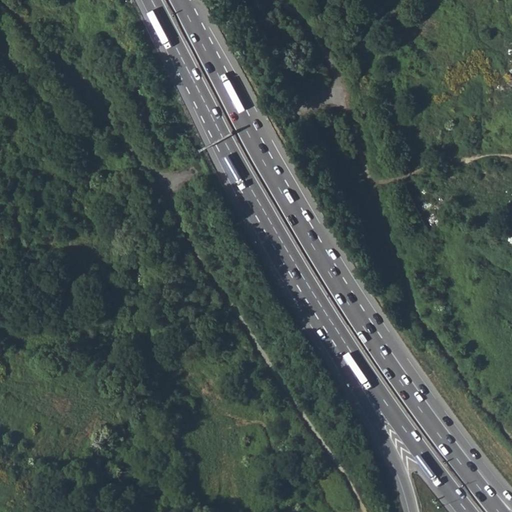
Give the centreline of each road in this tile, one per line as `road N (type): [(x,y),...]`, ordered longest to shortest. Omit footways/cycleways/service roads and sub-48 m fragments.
road 1 (trunk): [(376,346),(179,0)]
road 2 (trunk): [(152,0),(344,343)]
road 3 (trunk): [(511,504),(396,351),(376,346)]
road 4 (trunk): [(344,343),(467,511)]
road 5 (trunk): [(498,511),(376,346)]
road 6 (trunk): [(344,343),(345,367),(395,459),(413,511)]
